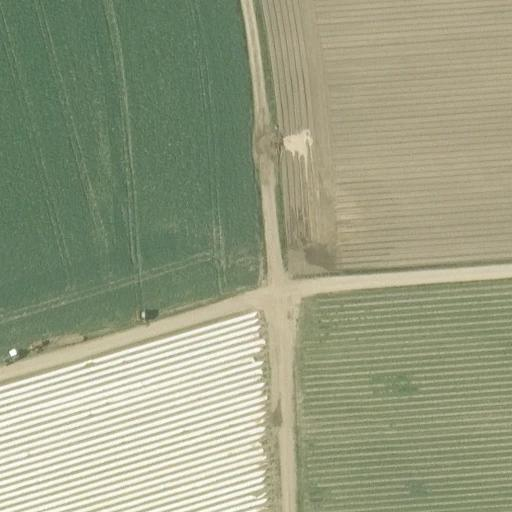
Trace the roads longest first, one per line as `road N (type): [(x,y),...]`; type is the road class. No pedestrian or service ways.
road 1 (track): [(0,372),(281,293),(511,275)]
road 2 (track): [(287,511),(281,293),(252,0)]
